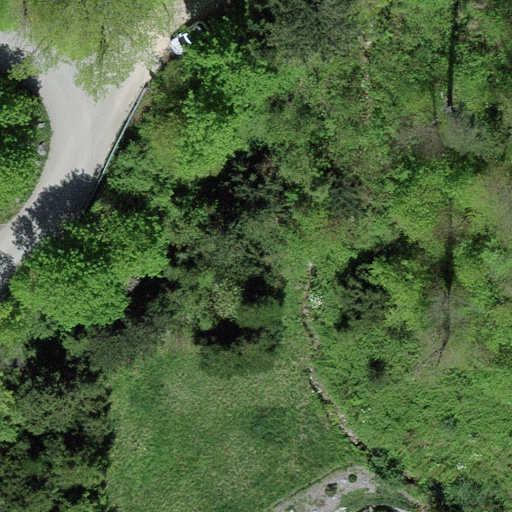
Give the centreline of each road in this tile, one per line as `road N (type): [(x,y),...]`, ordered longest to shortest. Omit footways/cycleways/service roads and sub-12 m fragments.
road 1 (residential): [(0,265),(28,237),(70,169),(80,119),(67,79),(0,52)]
road 2 (track): [(209,0),(76,95)]
